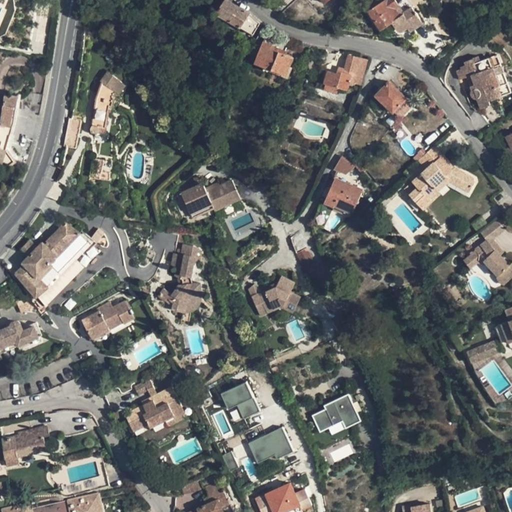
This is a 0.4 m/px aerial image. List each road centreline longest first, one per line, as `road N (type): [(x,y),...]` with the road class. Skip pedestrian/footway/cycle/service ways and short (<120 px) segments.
road 1 (residential): [(0,410),(84,403),(102,415),(162,511)]
road 2 (secondary): [(0,232),(40,168),(65,32)]
road 3 (residential): [(281,234),(303,219),(387,56)]
road 4 (residential): [(387,56),(420,67),(511,188)]
road 5 (residential): [(250,0),(287,30),(387,56)]
